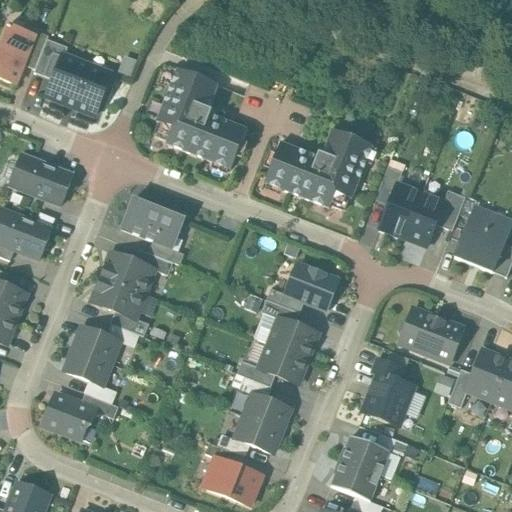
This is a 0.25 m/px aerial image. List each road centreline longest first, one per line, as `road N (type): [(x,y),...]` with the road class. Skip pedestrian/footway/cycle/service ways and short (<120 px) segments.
road 1 (residential): [(176,511),(32,451),(19,416),(114,159)]
road 2 (residential): [(380,267),(114,159)]
road 3 (track): [(250,0),(511,103)]
road 4 (residential): [(380,267),(279,511)]
road 5 (track): [(114,159),(142,72),(180,10),(195,0)]
road 6 (residential): [(511,320),(380,267)]
road 7 (residential): [(114,159),(0,114)]
